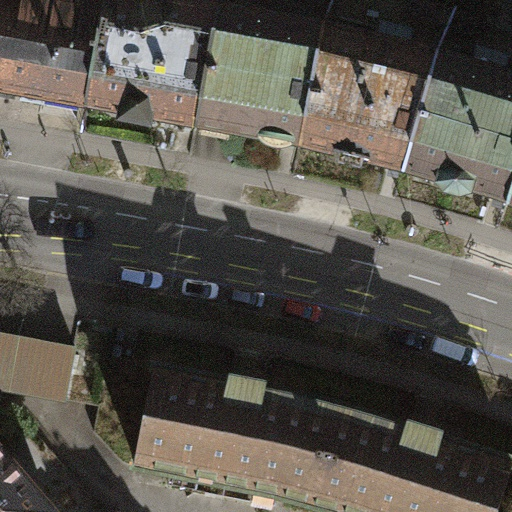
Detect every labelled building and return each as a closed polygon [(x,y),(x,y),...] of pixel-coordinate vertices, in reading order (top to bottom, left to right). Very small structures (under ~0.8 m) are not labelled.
[(90,0),(0,0),(0,89),(86,104),(103,4),(90,0)] [(103,0),(103,4),(86,104),(166,117),(196,123),(218,8),(189,0),(149,0),(137,5),(116,0),(103,0)] [(324,24),(218,8),(196,123),(277,140),(300,143),(324,24)] [(438,52),(324,24),(300,143),(382,163),(404,168),(438,52)] [(511,73),(438,52),(404,168),(493,193),(511,199),(511,197),(511,73)] [(77,347),(0,331),(0,388),(70,400),(77,347)] [(169,480),(260,501),(263,489),(311,501),(335,407),(245,384),(156,363),(132,463),(171,472),(169,480)] [(335,407),(311,501),(346,511),(494,511),(511,460),(415,429),(335,407)] [(52,511),(0,448),(0,511),(52,511)]
